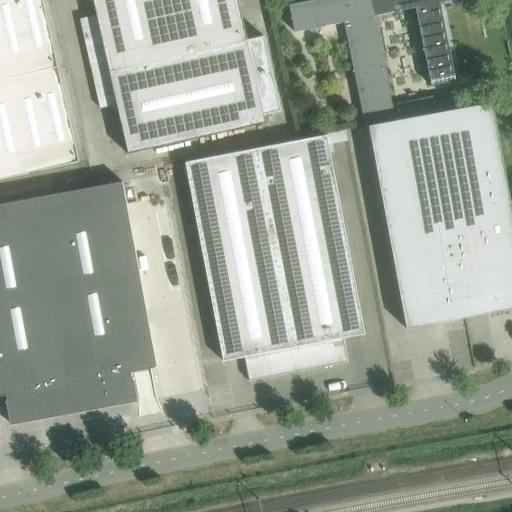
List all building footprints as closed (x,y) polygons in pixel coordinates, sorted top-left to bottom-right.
[(0,0),(0,179),(78,162),(41,0),(0,0)] [(92,0),(127,154),(265,123),(263,116),(280,112),(263,36),(246,40),(237,0),(92,0)] [(307,0),(308,2),(289,6),(294,33),(344,23),(363,121),(393,115),(373,17),(369,0),(307,0)] [(369,0),(373,17),(414,9),(431,87),(455,82),(439,3),(455,0),(369,0)] [(511,214),(491,104),(368,127),(406,329),(452,321),(456,320),(455,314),(511,303),(511,245),(510,234),(511,233),(511,214)] [(185,163),(219,342),(223,361),(244,357),(249,381),(347,362),(343,338),(364,334),(326,136),(185,163)] [(158,178),(131,179),(131,195),(159,194),(158,178)] [(122,182),(0,204),(0,396),(7,396),(7,400),(6,400),(10,423),(11,423),(12,420),(16,419),(17,421),(39,417),(38,413),(98,402),(99,406),(103,405),(102,403),(133,397),(135,400),(136,400),(131,377),(130,377),(129,373),(156,368),(122,182)]
